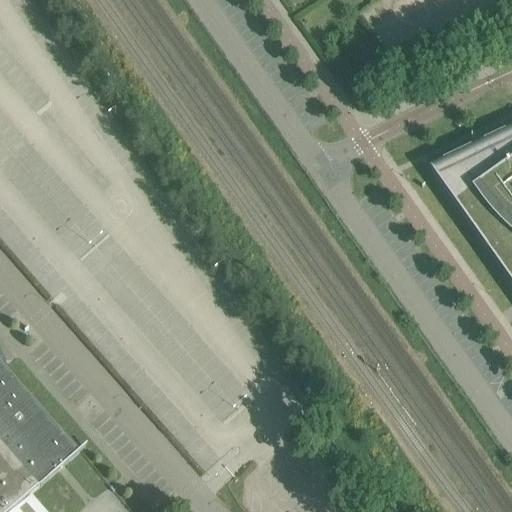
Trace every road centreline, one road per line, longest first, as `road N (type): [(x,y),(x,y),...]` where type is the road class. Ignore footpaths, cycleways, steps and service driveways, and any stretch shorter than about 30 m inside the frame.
road 1 (residential): [(318,164),(511,438)]
road 2 (unclassified): [(213,511),(0,275)]
road 3 (residential): [(511,72),(318,164)]
road 4 (residential): [(318,164),(201,0)]
